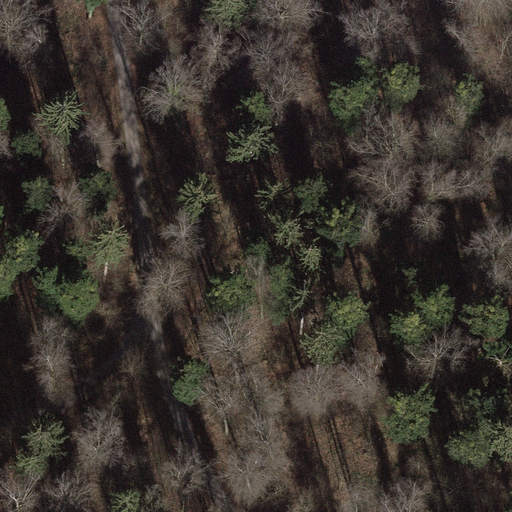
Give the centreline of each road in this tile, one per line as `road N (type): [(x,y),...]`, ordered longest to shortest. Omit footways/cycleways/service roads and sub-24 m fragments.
road 1 (track): [(115,0),(145,174),(157,313)]
road 2 (track): [(230,511),(179,415),(157,313)]
road 3 (track): [(157,313),(68,400),(0,424)]
